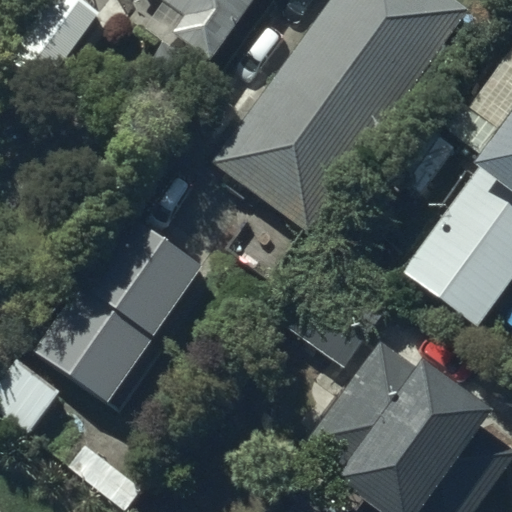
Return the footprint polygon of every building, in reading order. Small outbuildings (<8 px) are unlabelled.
[(83,0),(44,0),(0,60),(0,136),(99,12),(83,0)] [(248,0),(153,0),(143,15),(167,32),(172,25),(211,53),(248,0)] [(465,1),(464,0),(319,0),(210,154),(265,193),(229,243),(271,273),(465,1)] [(481,153),(402,261),(476,318),(511,271),(511,44),(467,103),(491,122),(473,146),(481,153)] [(122,210),(34,341),(104,388),(193,258),(122,210)] [(413,357),(378,332),(310,425),(340,447),(330,461),(400,511),(404,511),(410,504),(420,511),(464,511),(511,446),(511,443),(476,418),(492,397),(485,392),(506,363),(464,333),(441,364),(419,348),(413,357)] [(0,408),(28,429),(60,386),(16,353),(0,373),(0,408)] [(100,420),(67,461),(123,506),(156,465),(100,420)]
